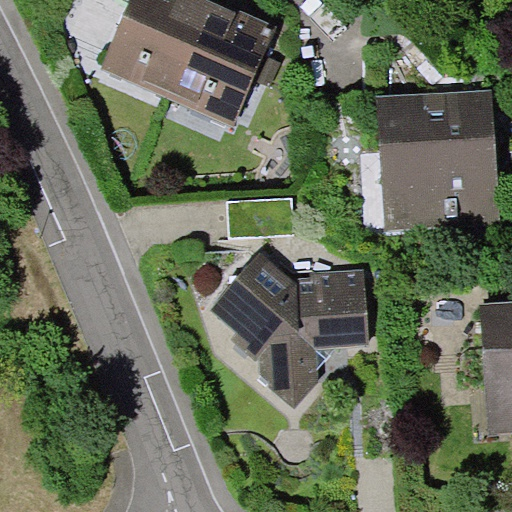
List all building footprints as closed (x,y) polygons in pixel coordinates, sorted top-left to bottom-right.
[(218,4),(208,0),(140,0),(112,65),(179,94),(218,4)] [(218,4),(179,94),(246,123),(285,33),(218,4)] [(438,110),(386,111),(388,200),(400,200),(401,217),(432,216),(433,229),(505,227),(503,123),(464,124),(463,97),(438,98),(438,110)] [(227,200),(229,240),(292,237),(290,197),(227,200)] [(303,282),(269,255),(220,308),(272,354),(272,380),(301,405),(325,384),(324,364),(337,348),(379,346),(376,276),(303,282)] [(511,312),(477,314),(480,398),(494,398),(495,418),(511,417),(511,312)]
